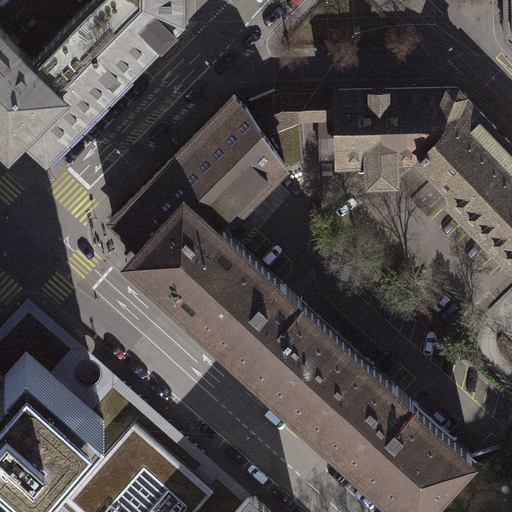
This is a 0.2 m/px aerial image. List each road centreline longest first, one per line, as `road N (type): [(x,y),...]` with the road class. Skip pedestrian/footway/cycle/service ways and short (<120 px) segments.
road 1 (tertiary): [(36,244),(338,511)]
road 2 (residential): [(266,0),(36,244)]
road 3 (residential): [(511,92),(423,0)]
